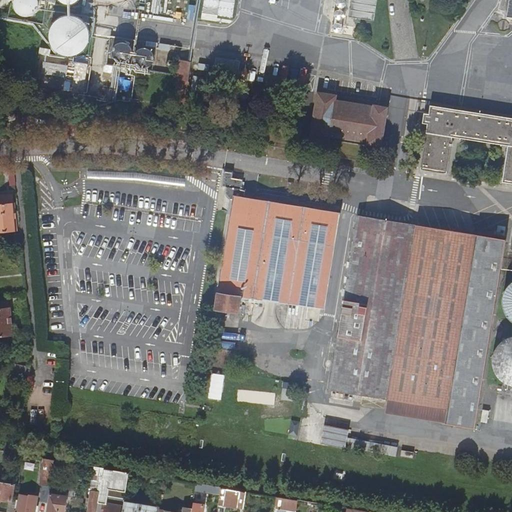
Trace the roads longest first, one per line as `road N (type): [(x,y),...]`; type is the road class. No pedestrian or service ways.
road 1 (residential): [(511,198),(136,146),(16,148)]
road 2 (unknown): [(100,20),(261,42),(402,79),(391,185)]
road 3 (residential): [(36,366),(16,148)]
